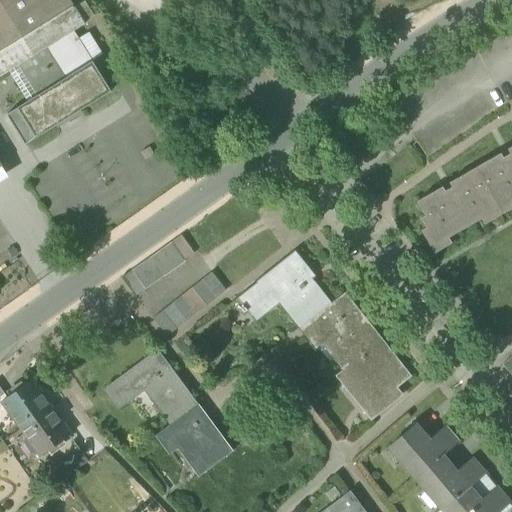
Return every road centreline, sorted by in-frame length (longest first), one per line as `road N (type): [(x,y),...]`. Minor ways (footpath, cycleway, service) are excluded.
road 1 (residential): [(0,334),(275,141)]
road 2 (residential): [(275,141),(447,372)]
road 3 (residential): [(275,141),(494,0)]
